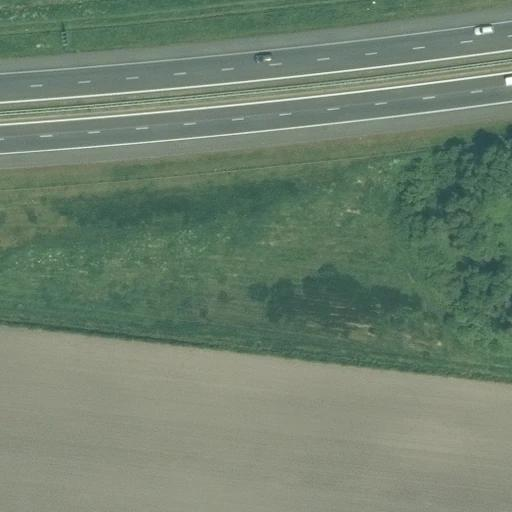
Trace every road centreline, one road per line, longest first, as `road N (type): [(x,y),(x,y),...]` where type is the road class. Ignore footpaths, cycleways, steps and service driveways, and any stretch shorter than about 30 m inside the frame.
road 1 (motorway): [(511,37),(0,90)]
road 2 (motorway): [(0,140),(511,88)]
